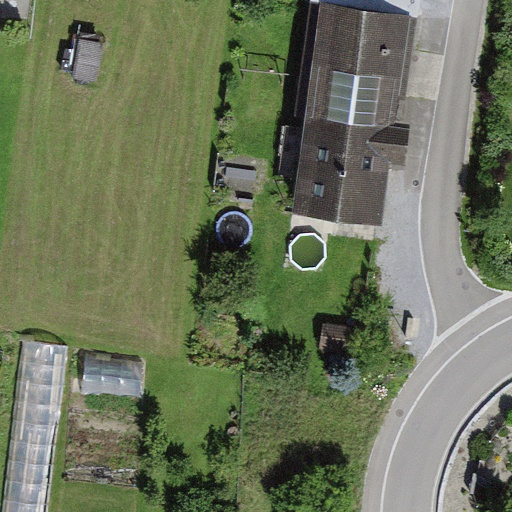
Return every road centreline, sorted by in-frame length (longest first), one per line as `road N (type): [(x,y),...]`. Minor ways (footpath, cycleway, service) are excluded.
road 1 (residential): [(499,358),(446,268),(441,235),(471,0)]
road 2 (residential): [(499,358),(444,409),(423,446),(409,511)]
